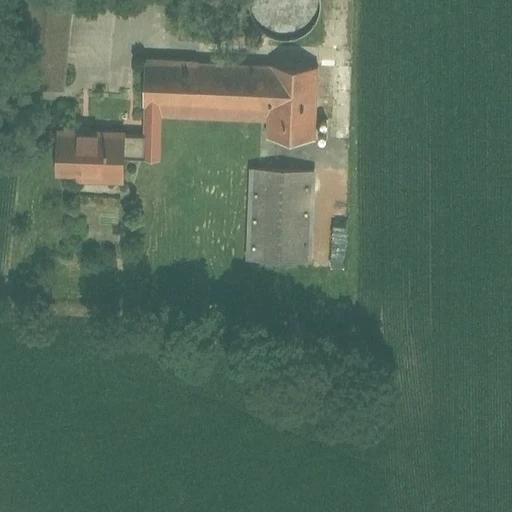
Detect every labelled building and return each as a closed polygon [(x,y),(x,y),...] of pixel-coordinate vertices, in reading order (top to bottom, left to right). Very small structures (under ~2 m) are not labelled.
[(31,0),(20,77),(66,84),(78,0),(31,0)] [(312,29),(318,21),(322,11),(322,1),(322,0),(255,0),(255,5),(257,17),(263,27),(272,34),(282,38),(293,38),(303,35),(312,29)] [(145,126),(132,126),(131,157),(166,158),(168,117),(271,122),(271,139),(320,141),(323,64),(149,55),(145,126)] [(59,123),(57,173),(80,174),(80,181),(129,184),(131,157),(132,126),(59,123)] [(250,167),(248,257),(314,259),(316,169),(250,167)]
